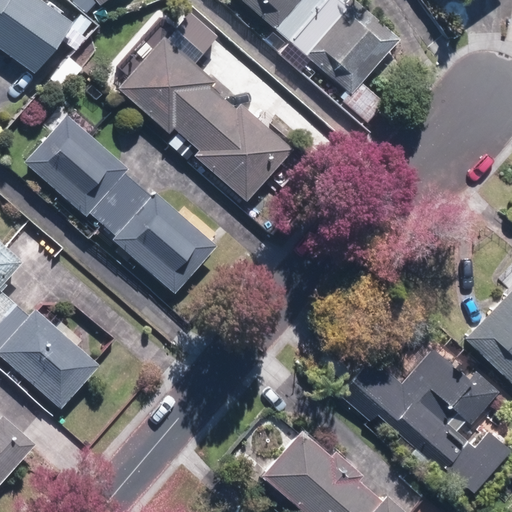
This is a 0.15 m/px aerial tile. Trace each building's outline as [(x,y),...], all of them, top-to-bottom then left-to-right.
[(0,0),(0,50),(30,72),(66,22),(34,0),(0,0)] [(380,104),(357,84),(396,39),(350,0),(349,0),(344,6),(336,0),(237,0),(344,93),(338,100),(364,122),(380,104)] [(232,109),(205,86),(210,81),(159,36),(113,88),(165,133),(169,128),(195,151),(191,156),(243,201),(289,149),(237,104),(232,109)] [(79,68),(64,56),(48,77),(63,88),(79,68)] [(82,215),(85,212),(112,235),(108,239),(171,293),(212,246),(150,192),(147,195),(121,171),(123,169),(61,115),(20,161),(82,215)] [(0,245),(0,358),(57,408),(95,365),(30,308),(25,314),(0,292),(0,281),(18,261),(0,245)] [(511,386),(511,278),(456,338),(511,388),(511,386)] [(471,447),(453,432),(462,420),(467,424),(495,391),(471,372),(466,378),(429,347),(399,383),(369,357),(337,395),(369,422),(374,415),(467,493),(505,449),(484,431),(471,447)] [(0,479),(31,444),(0,416),(0,479)] [(295,431),(257,475),(300,511),(361,511),(374,498),(354,481),(358,475),(331,452),(326,458),(295,431)] [(398,511),(380,495),(364,511),(398,511)]
